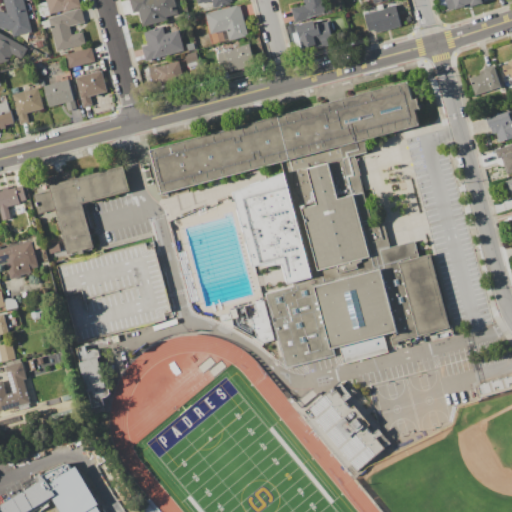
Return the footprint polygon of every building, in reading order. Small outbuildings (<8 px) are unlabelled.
[(29,0),(34,19),(28,21),(31,32),(12,37),(11,31),(0,28),(0,11),(6,13),(2,0),(29,0)] [(44,0),(78,0),(80,7),(63,12),(62,11),(49,15),(44,0)] [(128,0),(173,0),(178,14),(166,17),(167,20),(142,27),(137,11),(132,13),(128,0)] [(195,0),(231,0),(232,3),(213,8),(211,0),(197,4),(195,0)] [(302,0),(324,0),(326,7),(329,6),(330,12),(294,22),(291,8),(304,5),(302,0)] [(444,0),(480,0),(482,4),(463,10),(462,7),(448,12),(444,0)] [(204,14),(237,5),(237,7),(239,6),(247,35),(228,41),(225,30),(210,34),(204,14)] [(376,33),(375,30),(368,32),(363,15),(370,13),(369,9),(376,7),(377,11),(386,9),(386,8),(395,5),(401,27),(376,33)] [(62,13),(80,9),(84,23),(69,26),(71,35),(82,32),(85,44),(55,51),(47,19),(62,15),(62,13)] [(295,26),(313,21),(314,25),(327,21),(332,41),(329,42),(330,46),(315,49),(315,46),(301,49),(295,26)] [(144,61),(141,47),(146,46),(143,32),(162,27),(164,34),(178,30),(183,51),(144,61)] [(7,62),(0,63),(0,33),(27,49),(21,59),(12,54),(7,62)] [(219,72),(252,66),(248,45),(215,51),(219,72)] [(65,55),(91,49),(94,62),(68,68),(65,55)] [(147,68),(153,89),(182,81),(176,60),(147,68)] [(511,60),(511,83),(508,84),(501,63),(511,60)] [(483,68),(494,65),(501,87),(475,96),(469,78),(478,75),(477,72),(484,70),(483,68)] [(74,78),(101,71),(106,92),(89,96),(92,105),(82,108),(74,78)] [(43,86),(68,80),(75,109),(67,111),(65,103),(48,107),(43,86)] [(147,151),(407,82),(412,100),(417,99),(419,108),(414,109),(419,125),(364,140),(367,152),(353,156),(354,159),(355,159),(360,175),(359,176),(372,225),(383,223),(389,248),(414,241),(419,257),(430,254),(449,327),(397,341),(398,345),(392,346),(393,351),(335,366),(332,356),(285,368),(265,293),(292,286),(291,283),(288,284),(283,265),(253,266),(234,193),(283,173),(280,162),(159,194),(147,151)] [(11,94),(38,88),(43,109),(26,113),(28,122),(19,124),(11,94)] [(0,103),(2,103),(2,102),(6,100),(9,111),(10,111),(13,123),(4,125),(5,128),(0,129),(0,103)] [(511,118),(511,138),(499,143),(496,133),(491,135),(486,119),(508,112),(510,119),(511,118)] [(511,143),(511,171),(506,173),(501,157),(498,158),(495,149),(511,143)] [(47,177),(74,171),(76,178),(123,166),(129,190),(81,202),(92,247),(82,250),(83,253),(78,254),(77,251),(66,254),(55,209),(38,214),(33,195),(50,190),(47,177)] [(511,177),(503,180),(508,194),(511,192),(511,177)] [(0,212),(0,191),(2,191),(1,189),(7,187),(8,190),(22,186),(26,200),(18,202),(19,204),(7,207),(10,218),(2,220),(0,212)] [(0,249),(31,241),(37,267),(30,269),(31,272),(20,275),(20,277),(11,279),(6,261),(0,262),(0,249)] [(55,264),(72,341),(170,319),(153,242),(55,264)] [(228,308),(232,323),(239,321),(242,331),(250,328),(254,343),(272,338),(263,300),(228,308)] [(0,314),(3,314),(8,333),(0,335),(0,314)] [(0,358),(0,345),(11,342),(15,359),(1,363),(0,358)] [(76,352),(79,351),(78,347),(84,345),(86,353),(88,351),(94,349),(97,350),(102,365),(99,366),(105,387),(108,388),(109,394),(107,397),(102,399),(103,405),(92,408),(76,352)] [(5,366),(22,362),(26,379),(23,380),(29,403),(0,410),(0,380),(2,380),(6,394),(12,393),(5,366)] [(477,385),(511,376),(511,389),(499,393),(481,398),(477,385)] [(202,511),(145,443),(225,377),(336,511),(202,511)] [(305,408),(355,471),(389,444),(377,428),(373,431),(348,400),(351,398),(338,382),(305,408)] [(382,511),(353,478),(368,463),(449,425),(455,406),(499,393),(511,389),(511,511),(382,511)] [(98,511),(59,511),(51,498),(26,511),(0,511),(0,503),(41,478),(39,476),(66,463),(69,468),(74,466),(97,504),(95,506),(98,511)]
